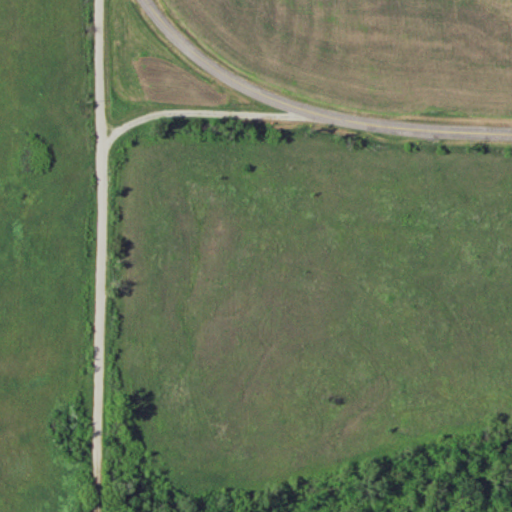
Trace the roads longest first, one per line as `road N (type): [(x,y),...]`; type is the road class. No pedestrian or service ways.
road 1 (residential): [(103,511),(98,0)]
road 2 (tertiary): [(511,132),(382,125),(276,99),(206,63),(144,0)]
road 3 (residential): [(335,116),(165,111),(138,116),(98,141)]
